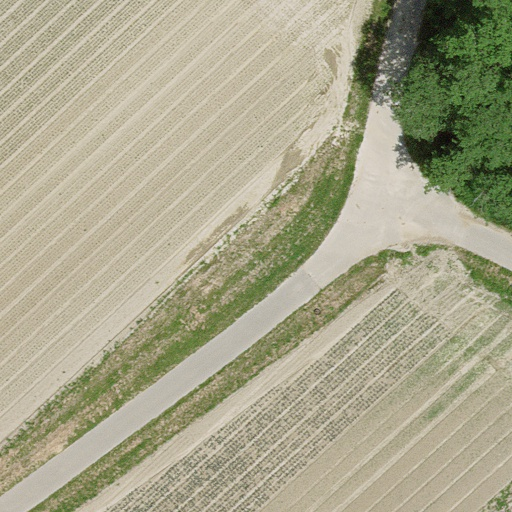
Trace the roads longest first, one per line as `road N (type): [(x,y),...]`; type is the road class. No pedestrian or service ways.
road 1 (track): [(0,511),(312,279),(379,191)]
road 2 (track): [(379,191),(393,73),(412,0)]
road 3 (track): [(379,191),(511,252)]
